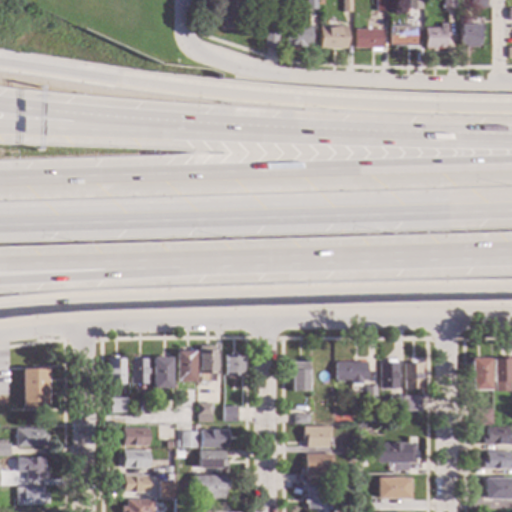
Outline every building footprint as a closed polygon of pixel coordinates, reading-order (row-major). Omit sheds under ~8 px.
[(313,0),(313,10),(303,10),(303,0),(313,0)] [(348,0),(348,12),(340,12),(340,0),(348,0)] [(383,0),(383,11),(373,11),(373,0),(383,0)] [(418,0),(418,9),(406,9),(406,0),(418,0)] [(453,0),(453,9),(440,9),(440,0),(453,0)] [(484,0),(484,8),(468,8),(467,0),(484,0)] [(241,28),(220,28),(219,2),(240,1),(241,28)] [(278,5),(275,19),(258,15),(261,1),(278,5)] [(467,25),(479,25),(479,46),(476,46),(476,48),(463,48),(463,46),(457,46),(456,17),(467,17),(467,25)] [(443,48),(433,48),(433,51),(429,52),(429,49),(422,49),(422,28),(437,28),(437,24),(443,24),(443,48)] [(308,48),(281,48),(281,26),(308,26),(308,48)] [(344,49),(317,49),(316,26),(343,26),(344,49)] [(413,50),(402,50),(402,46),(386,46),(386,26),(413,26),(413,50)] [(366,29),(377,29),(378,52),(368,52),(368,48),(351,48),(351,30),(363,30),(363,27),(366,27),(366,29)] [(276,49),(262,49),(262,33),(276,33),(276,49)] [(212,351),(213,351),(213,373),(213,381),(197,382),(197,374),(195,374),(195,352),(195,347),(212,347),(212,351)] [(192,383),(174,383),(174,351),(192,351),(192,383)] [(233,356),(239,356),(239,376),(224,376),(223,355),(228,355),(228,352),(233,352),(233,356)] [(123,384),(106,384),(106,375),(103,375),(103,371),(106,371),(106,359),(123,359),(123,384)] [(145,385),(128,385),(128,359),(145,359),(145,385)] [(169,389),(151,389),(150,359),(169,359),(169,389)] [(487,391),(469,392),(469,359),(487,359),(487,391)] [(394,389),(377,389),(377,364),(384,364),(384,360),(394,360),(394,389)] [(507,391),(493,391),(493,382),(491,382),(490,360),(506,360),(507,391)] [(306,390),(299,390),(299,382),(290,382),(290,364),(306,363),(306,390)] [(325,387),(310,387),(310,363),(325,363),(325,387)] [(364,381),(359,381),(359,384),(348,384),(348,381),(333,381),(333,363),(364,363),(364,381)] [(419,389),(401,390),(401,365),(419,364),(419,389)] [(45,408),(20,408),(20,370),(45,370),(45,408)] [(373,402),(362,402),(362,388),(373,388),(373,402)] [(399,411),(388,411),(387,396),(399,396),(399,411)] [(417,412),(401,412),(401,397),(417,397),(417,412)] [(125,414),(108,414),(108,399),(125,398),(125,414)] [(209,423),(194,423),(194,403),(208,403),(209,423)] [(488,425),(471,425),(471,409),(488,409),(488,425)] [(306,424),(292,424),(292,415),(306,415),(306,424)] [(374,418),(371,425),(366,423),(369,416),(374,418)] [(505,445),(480,445),(479,436),(483,436),(483,427),(505,427),(505,445)] [(41,436),(46,436),(46,448),(14,448),(14,428),(41,428),(41,436)] [(327,442),(325,442),(325,448),(304,448),(304,441),(300,441),(300,428),(327,428),(327,442)] [(146,446),(120,446),(120,429),(146,429),(146,446)] [(224,448),(198,449),(198,431),(224,431),(224,448)] [(193,432),(193,449),(177,448),(178,432),(193,432)] [(412,464),(406,464),(406,471),(390,471),(390,463),(375,463),(375,444),(412,444),(412,464)] [(146,468),(120,469),(120,451),(146,450),(146,468)] [(222,460),(223,460),(223,469),(195,470),(195,452),(222,451),(222,460)] [(505,469),(480,470),(480,461),(484,461),(483,452),(505,452),(505,469)] [(330,468),(327,468),(327,476),(302,476),(302,455),(330,455),(330,468)] [(42,478),(33,478),(33,480),(23,481),(23,472),(14,472),(14,459),(42,459),(42,478)] [(146,493),(121,493),(121,476),(146,476),(146,493)] [(225,490),(221,490),(221,499),(199,499),(199,496),(189,496),(189,476),(225,476),(225,490)] [(407,500),(376,500),(375,478),(407,478),(407,500)] [(511,501),(482,501),(482,479),(511,478),(511,501)] [(170,501),(171,482),(156,481),(156,500),(170,501)] [(41,493),(46,493),(46,504),(42,504),(42,506),(14,506),(14,488),(41,487),(41,493)] [(323,511),(313,511),(301,511),(301,500),(304,500),(304,488),(323,488),(323,511)] [(151,511),(118,511),(118,507),(123,507),(123,501),(151,501),(151,511)]
